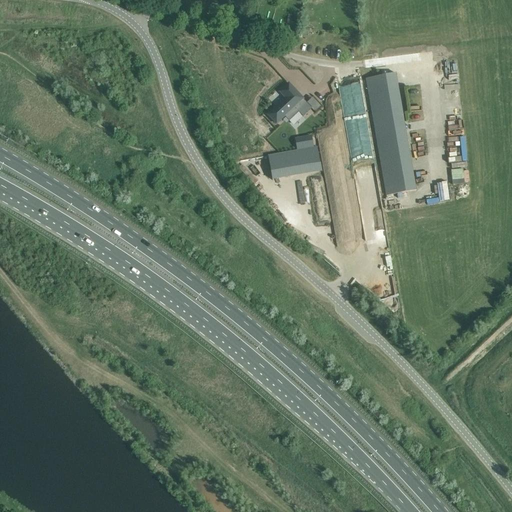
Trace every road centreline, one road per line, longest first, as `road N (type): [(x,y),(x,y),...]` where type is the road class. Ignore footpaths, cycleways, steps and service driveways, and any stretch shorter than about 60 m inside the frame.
road 1 (unclassified): [(511,493),(403,364),(233,207),(201,165),(134,24)]
road 2 (trunk): [(437,511),(253,331),(120,231),(0,156)]
road 3 (trunk): [(0,186),(197,315),(354,453),(408,511)]
road 4 (residential): [(464,50),(350,64),(313,60),(151,2)]
